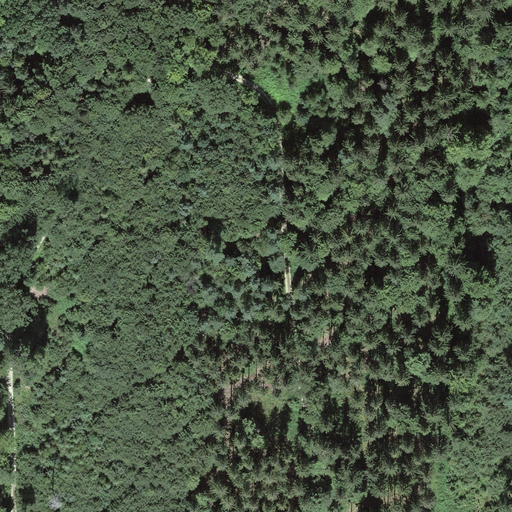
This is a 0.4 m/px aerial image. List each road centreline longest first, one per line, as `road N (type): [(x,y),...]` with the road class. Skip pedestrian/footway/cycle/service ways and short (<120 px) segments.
road 1 (track): [(0,296),(136,93),(173,75),(219,71),(253,86),(278,111),(290,313),(316,460),(316,511)]
road 2 (track): [(438,511),(434,428),(453,324),(425,205),(435,127),(425,0)]
road 3 (track): [(15,511),(8,290)]
